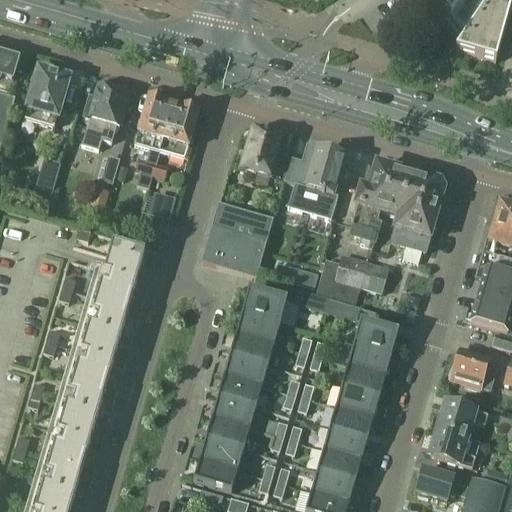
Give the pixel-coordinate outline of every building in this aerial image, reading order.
[(495,66),(511,10),(496,0),(493,0),(488,8),(478,2),(479,0),(429,0),(449,26),(450,25),(463,42),(455,54),(495,66)] [(511,0),(479,0),(478,2),(488,8),(493,0),(496,0),(511,10),(511,4),(511,0)] [(0,147),(1,147),(14,102),(7,100),(16,67),(17,67),(17,66),(0,60),(0,147)] [(27,114),(24,124),(53,132),(55,122),(56,122),(60,111),(61,111),(66,95),(64,95),(67,84),(38,76),(26,114),(27,114)] [(81,149),(98,154),(101,146),(111,148),(116,131),(119,131),(128,101),(98,92),(94,106),(88,105),(83,121),(88,123),(81,149)] [(147,194),(172,112),(163,109),(164,108),(148,103),(134,150),(150,154),(146,166),(139,164),(135,176),(140,178),(136,190),(147,194)] [(180,115),(172,112),(147,194),(148,194),(151,181),(164,185),(168,172),(156,169),(159,157),(184,164),(198,119),(180,113),(180,115)] [(254,188),(259,190),(266,192),(269,182),(270,182),(273,172),(279,174),(284,158),(277,156),(280,146),(252,137),(242,173),(257,178),(254,188)] [(315,221),(319,222),(329,225),(334,207),(330,206),(332,200),(343,163),(333,160),(333,157),(306,149),(300,166),(290,163),(284,186),(294,189),(288,212),(315,220),(315,221)] [(33,202),(48,206),(58,169),(44,165),(33,202)] [(401,218),(412,180),(375,169),(368,195),(360,193),(355,210),(358,210),(350,240),(374,247),(380,228),(375,227),(378,216),(389,220),(390,215),(399,217),(401,218)] [(415,270),(419,256),(424,258),(443,195),(439,188),(412,180),(401,218),(399,217),(390,248),(404,252),(400,266),(415,270)] [(94,192),(86,222),(99,225),(108,195),(94,192)] [(491,223),(494,224),(491,233),(488,233),(474,282),(482,284),(469,328),(506,339),(511,317),(511,207),(496,203),(491,223)] [(219,208),(202,266),(256,282),(273,223),(219,208)] [(140,245),(161,252),(168,228),(147,222),(140,245)] [(119,231),(115,230),(112,241),(131,246),(136,232),(120,227),(119,231)] [(79,233),(76,243),(86,246),(89,236),(79,233)] [(114,243),(108,261),(104,275),(136,284),(144,258),(141,257),(143,251),(114,243)] [(335,286),(359,293),(367,268),(367,267),(342,260),(335,286)] [(272,282),(299,289),(313,293),(317,278),(303,274),(276,267),(272,282)] [(367,268),(359,293),(378,298),(381,299),(388,274),(367,268)] [(100,289),(96,303),(128,313),(136,284),(104,275),(104,277),(110,279),(107,289),(101,287),(100,290),(100,289)] [(65,282),(61,293),(72,296),(75,285),(65,282)] [(356,305),(359,293),(335,286),(331,298),(356,305)] [(72,296),(61,293),(58,305),(68,308),(72,296)] [(242,316),(280,327),(286,305),(248,294),(242,316)] [(294,307),(323,316),(327,302),(298,294),(294,307)] [(360,312),(327,302),(323,316),(356,325),(360,312)] [(96,303),(88,330),(120,340),(128,313),(96,303)] [(242,316),(236,337),(274,348),(280,327),(242,316)] [(353,348),(391,360),(398,338),(359,327),(353,348)] [(113,366),(120,340),(88,330),(81,356),(113,366)] [(49,335),(46,346),(56,349),(60,338),(49,335)] [(230,358),(268,369),(274,348),(236,337),(230,358)] [(301,341),(298,351),(307,354),(310,343),(301,341)] [(490,350),(511,356),(511,345),(493,341),(490,350)] [(56,349),(46,346),(43,358),(53,361),(56,349)] [(317,346),(313,360),(322,362),(326,349),(317,346)] [(391,360),(353,348),(347,370),(385,381),(391,360)] [(307,354),(298,351),(293,368),(303,371),(307,354)] [(66,408),(65,410),(97,419),(113,366),(81,356),(80,357),(87,359),(84,369),(78,367),(77,369),(77,370),(69,396),(69,398),(75,400),(72,410),(66,408)] [(487,364),(459,356),(451,385),(488,396),(492,382),(483,379),(487,364)] [(230,358),(223,379),(262,390),(268,369),(230,358)] [(511,391),(511,393),(511,359),(503,389),(511,391)] [(318,376),(322,362),(313,360),(309,373),(318,376)] [(379,402),(385,381),(347,370),(341,391),(379,402)] [(217,400),(255,411),(262,390),(223,379),(217,400)] [(286,394),(295,397),(298,386),(289,384),(286,394)] [(34,388),(31,400),(41,403),(44,391),(34,388)] [(305,388),(301,402),(310,405),(314,391),(305,388)] [(373,423),(379,402),(341,391),(335,412),(373,423)] [(295,397),(286,394),(281,411),(290,414),(295,397)] [(41,403),(31,400),(27,411),(38,414),(41,403)] [(249,433),(255,411),(217,400),(211,421),(249,433)] [(306,418),(310,405),(301,402),(297,416),(306,418)] [(436,434),(466,443),(471,428),(483,431),(487,420),(444,407),(436,434)] [(90,445),(97,419),(65,410),(58,435),(90,445)] [(367,444),(373,423),(335,412),(329,433),(367,444)] [(511,418),(502,416),(498,429),(509,432),(505,447),(511,448),(511,418)] [(205,442),(243,454),(249,433),(211,421),(205,442)] [(274,436),(283,439),(286,428),(277,426),(274,436)] [(293,431),(289,444),(297,447),(301,433),(293,431)] [(361,465),(367,444),(329,433),(323,454),(361,465)] [(461,459),(466,443),(436,434),(428,461),(471,474),(474,463),(461,459)] [(54,449),(50,463),(82,472),(90,445),(58,435),(57,437),(64,439),(61,449),(55,447),(54,449)] [(283,439),(274,436),(269,453),(278,456),(283,439)] [(19,441),(15,452),(26,456),(29,444),(19,441)] [(237,475),(243,454),(205,442),(199,464),(237,475)] [(294,460),(297,447),(289,444),(285,458),(294,460)] [(26,456),(15,452),(12,464),(22,467),(26,456)] [(355,486),(361,465),(323,454),(316,475),(355,486)] [(74,498),(82,472),(50,463),(46,475),(46,476),(46,478),(52,480),(49,490),(43,488),(42,489),(74,498)] [(237,475),(199,464),(193,485),(231,496),(237,475)] [(265,467),(262,478),(271,481),(274,470),(265,467)] [(508,478),(489,472),(485,485),(504,490),(508,478)] [(280,473),(277,486),(285,489),(289,475),(280,473)] [(421,474),(414,498),(446,507),(449,498),(457,500),(461,485),(421,474)] [(348,507),(355,486),(316,475),(310,496),(348,507)] [(271,481),(262,478),(257,495),(266,498),(271,481)] [(499,511),(505,492),(472,483),(463,511),(499,511)] [(281,502),(285,489),(277,486),(273,500),(281,502)] [(42,489),(35,511),(70,511),(74,498),(42,489)] [(3,494),(0,505),(10,509),(14,497),(3,494)] [(219,511),(223,500),(201,494),(197,508),(211,511),(219,511)] [(347,511),(348,507),(310,496),(305,511),(347,511)] [(238,511),(241,504),(230,501),(226,511),(238,511)]
